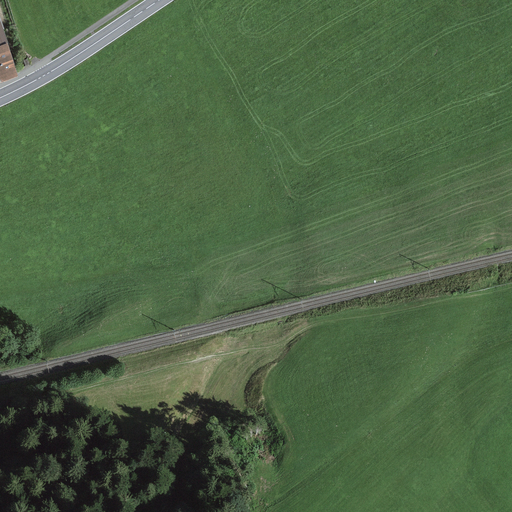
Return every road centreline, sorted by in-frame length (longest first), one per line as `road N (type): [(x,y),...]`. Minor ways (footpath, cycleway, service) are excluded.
road 1 (unknown): [(0,429),(69,418),(175,371),(305,329),(511,284)]
road 2 (primary): [(159,0),(0,97)]
